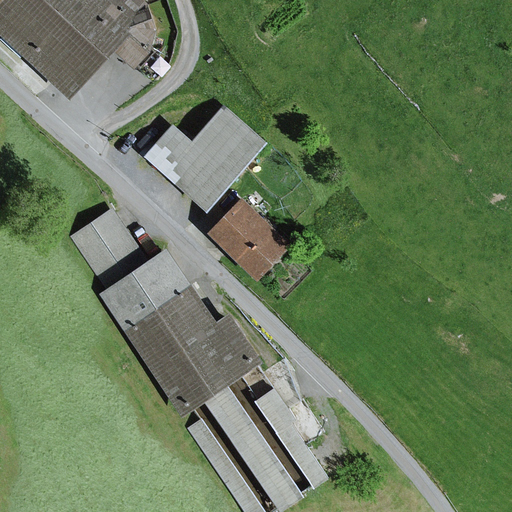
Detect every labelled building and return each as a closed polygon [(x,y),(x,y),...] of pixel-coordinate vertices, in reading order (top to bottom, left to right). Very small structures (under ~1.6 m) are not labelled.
[(0,0),(0,40),(67,101),(111,53),(131,71),(156,44),(151,17),(132,0),(0,0)] [(265,146),(223,108),(191,143),(172,126),(141,159),(203,215),(265,146)] [(241,201),(206,236),(255,284),(290,249),(241,201)] [(116,205),(71,236),(107,289),(152,258),(116,205)] [(107,289),(104,292),(188,409),(207,396),(232,378),(266,354),(233,307),(223,314),(173,243),(152,258),(107,289)] [(310,491),(232,378),(207,396),(285,508),(310,491)] [(301,416),(278,384),(258,398),(280,429),(279,430),(318,484),(333,473),(295,420),(301,416)] [(271,511),(204,416),(188,428),(246,511),(271,511)]
